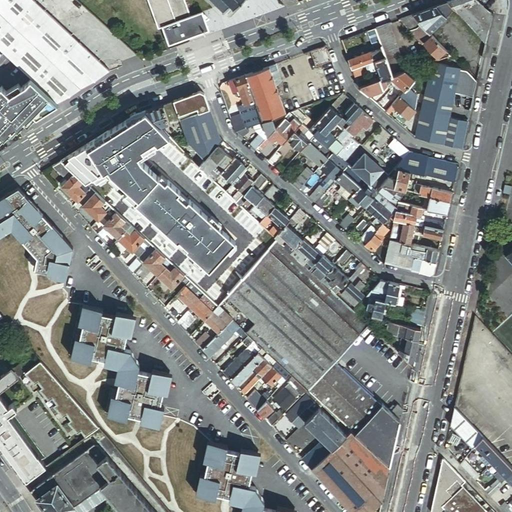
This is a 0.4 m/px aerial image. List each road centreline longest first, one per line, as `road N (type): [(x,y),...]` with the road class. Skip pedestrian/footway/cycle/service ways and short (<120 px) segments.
road 1 (unknown): [(511,37),(403,511)]
road 2 (residential): [(341,511),(21,156)]
road 3 (residential): [(203,63),(229,137),(383,271),(453,287)]
road 4 (residential): [(328,18),(352,90),(413,144),(481,161)]
road 5 (tertiary): [(203,63),(125,92),(21,156)]
road 6 (tertiary): [(328,18),(203,63)]
